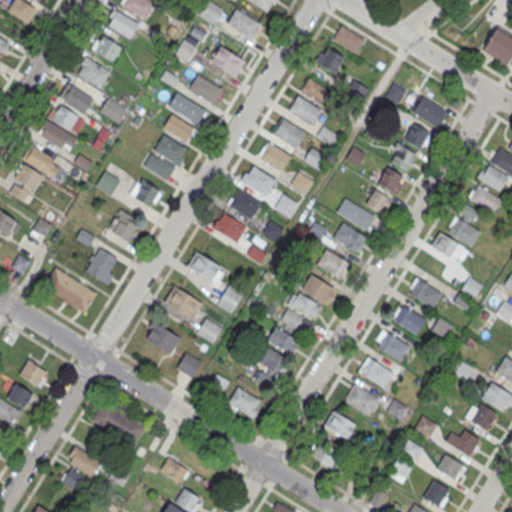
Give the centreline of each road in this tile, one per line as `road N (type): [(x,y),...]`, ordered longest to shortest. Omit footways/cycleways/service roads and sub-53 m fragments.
road 1 (residential): [(313,0),(0,506)]
road 2 (residential): [(492,93),(231,511)]
road 3 (residential): [(339,511),(0,297)]
road 4 (residential): [(511,105),(340,0)]
road 5 (residential): [(78,0),(0,126)]
